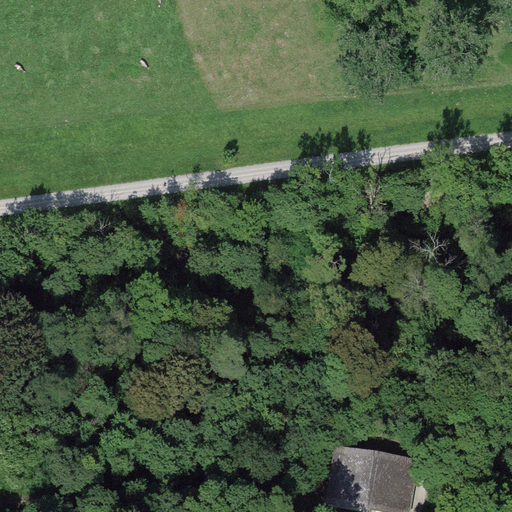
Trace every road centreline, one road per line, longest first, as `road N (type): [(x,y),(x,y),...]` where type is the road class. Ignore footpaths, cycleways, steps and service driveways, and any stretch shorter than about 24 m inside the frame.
road 1 (track): [(0,209),(511,142)]
road 2 (track): [(0,502),(206,497),(280,511)]
road 3 (track): [(511,344),(473,375),(438,427),(418,511)]
